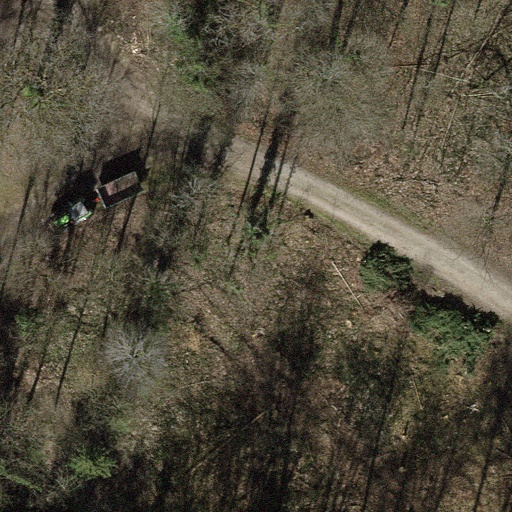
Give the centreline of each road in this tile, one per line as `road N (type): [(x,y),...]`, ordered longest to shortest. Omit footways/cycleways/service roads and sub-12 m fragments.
road 1 (track): [(511,306),(210,141),(0,12)]
road 2 (track): [(0,216),(100,164),(210,141)]
